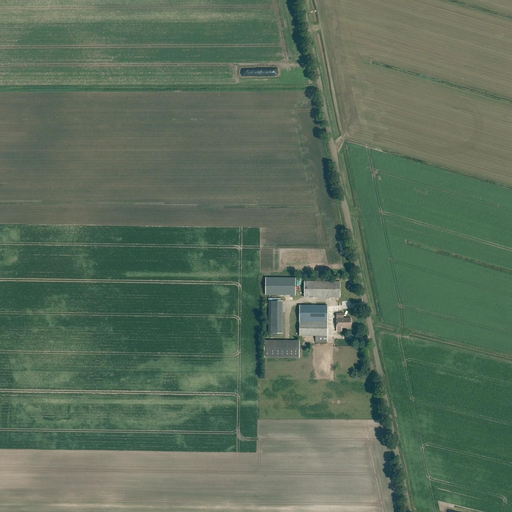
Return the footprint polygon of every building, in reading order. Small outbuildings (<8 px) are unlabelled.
[(295,278),(265,278),(265,295),(295,295),(295,278)] [(340,298),(340,282),(304,282),(304,298),(340,298)] [(281,334),(281,301),(269,302),(268,334),(281,334)] [(327,337),(328,306),(299,306),(299,322),(300,322),(300,337),(327,337)] [(342,329),(351,329),(351,318),(344,319),(344,314),(336,314),(336,319),(336,329),(336,332),(342,332),(342,329)] [(264,358),(299,358),(299,341),(264,341),(264,358)]
